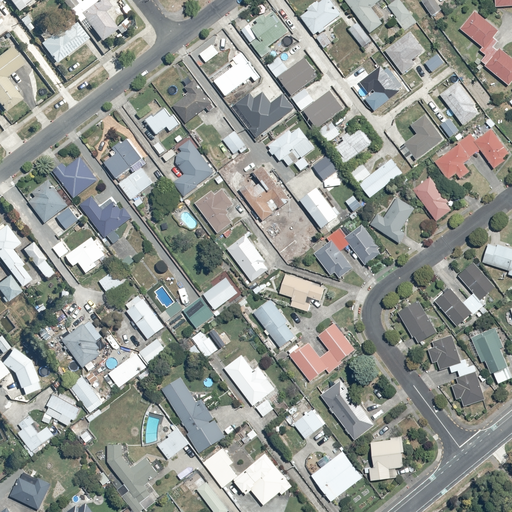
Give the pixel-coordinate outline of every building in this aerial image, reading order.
[(31,2),(29,0),(9,0),(19,11),(31,2)] [(106,0),(97,0),(80,13),(101,40),(117,28),(104,12),(111,6),(106,0)] [(342,16),(330,0),(324,0),(301,18),(315,36),(342,16)] [(344,0),(371,34),(383,25),(372,9),(384,0),(383,0),(344,0)] [(417,22),(400,0),(396,0),(389,6),(397,18),(396,19),(405,31),(417,22)] [(441,9),(435,0),(422,0),(421,1),(431,15),(441,9)] [(511,0),(495,0),(497,9),(511,7),(511,0)] [(27,13),(20,19),(29,30),(36,25),(27,13)] [(272,52),(269,48),(290,33),(274,13),(266,19),(264,16),(256,22),(258,24),(243,34),(263,59),(272,52)] [(485,50),(499,32),(476,13),(461,30),(485,50)] [(434,23),(428,15),(422,19),(428,27),(434,23)] [(60,28),(41,43),(56,63),(88,38),(76,22),(63,32),(60,28)] [(371,40),(357,23),(349,29),(363,47),(371,40)] [(425,52),(411,33),(386,52),(403,75),(417,65),(413,61),(425,52)] [(220,53),(213,45),(200,55),(206,64),(220,53)] [(11,46),(0,54),(0,104),(5,111),(22,98),(6,77),(24,63),(11,46)] [(511,83),(511,59),(500,49),(485,67),(510,87),(511,83)] [(445,63),(438,54),(426,64),(433,73),(445,63)] [(261,78),(242,55),(234,60),(238,66),(215,83),(227,98),(252,78),(256,82),(261,78)] [(319,77),(305,59),(278,79),(292,97),(319,77)] [(381,65),(359,82),(368,94),(374,90),(375,92),(366,100),(375,111),(401,91),(381,65)] [(354,78),(349,83),(362,98),(367,94),(354,78)] [(187,125),(212,105),(195,81),(186,88),(190,95),(174,107),(187,125)] [(476,106),(458,83),(441,96),(463,126),(479,114),(474,107),(476,106)] [(345,110),(331,91),(304,111),(318,130),(345,110)] [(250,94),(232,108),(256,139),(295,110),(283,95),(272,104),(263,93),(255,99),(250,94)] [(171,118),(165,109),(147,122),(158,136),(168,129),(171,132),(180,125),(173,116),(171,118)] [(444,140),(426,116),(412,126),(418,135),(405,145),(417,161),(444,140)] [(496,125),(490,118),(485,122),(491,129),(496,125)] [(450,138),(451,138),(459,132),(450,119),(441,126),(450,138)] [(290,131),(269,147),(280,162),(283,160),(289,167),(315,149),(299,129),(292,134),(290,131)] [(346,166),(373,145),(361,129),(334,150),(346,166)] [(510,155),(492,130),(476,142),(471,135),(458,144),(459,146),(436,163),(449,181),(457,175),(461,180),(471,173),(464,165),(482,152),(495,170),(507,161),(505,159),(510,155)] [(244,144),(234,131),(223,139),(233,153),(244,144)] [(459,132),(451,138),(454,144),(463,137),(459,132)] [(105,164),(117,180),(144,160),(129,141),(115,151),(118,154),(105,164)] [(215,173),(190,141),(180,149),(182,152),(177,156),(176,163),(185,175),(174,184),(183,197),(215,173)] [(331,166),(323,155),(311,163),(319,174),(331,166)] [(98,179),(81,157),(66,167),(63,163),(53,170),(74,198),(98,179)] [(403,174),(393,160),(360,185),(371,199),(403,174)] [(145,202),(139,194),(153,184),(141,168),(119,184),(131,200),(137,208),(145,202)] [(258,178),(239,191),(264,222),(291,202),(265,168),(255,175),(258,178)] [(449,203),(431,178),(414,191),(437,222),(452,211),(447,204),(449,203)] [(69,206),(50,180),(33,193),(37,198),(30,202),(46,224),(69,206)] [(317,189),(301,201),(322,230),(339,218),(317,189)] [(215,196),(212,191),(195,204),(218,235),(233,224),(227,216),(229,214),(227,211),(235,206),(223,190),(215,196)] [(354,194),(346,200),(354,212),(363,206),(354,194)] [(103,210),(93,197),(81,205),(105,238),(133,218),(125,208),(121,210),(114,202),(103,210)] [(415,210),(398,198),(384,219),(378,215),(371,226),(401,245),(406,235),(402,232),(415,210)] [(4,223),(0,225),(0,259),(22,287),(31,279),(21,267),(24,265),(12,250),(20,244),(4,223)] [(345,239),(365,266),(381,254),(377,250),(380,248),(363,226),(345,239)] [(266,262),(246,236),(228,250),(253,282),(269,270),(264,263),(266,262)] [(106,256),(93,237),(67,256),(74,267),(79,263),(87,273),(98,266),(96,263),(106,256)] [(354,269),(332,241),(315,254),(331,277),(336,274),(340,279),(354,269)] [(45,258),(33,242),(23,250),(46,279),(54,273),(44,260),(45,258)] [(498,248),(490,244),(484,262),(510,271),(508,275),(511,275),(511,249),(499,245),(498,248)] [(131,255),(122,261),(126,267),(135,260),(131,255)] [(452,289),(437,302),(458,326),(487,304),(484,301),(497,288),(475,263),(460,276),(474,294),(464,303),(452,289)] [(126,281),(118,268),(99,280),(108,294),(126,281)] [(0,282),(0,290),(4,296),(1,298),(5,303),(8,301),(21,291),(9,275),(0,282)] [(326,288),(287,275),(280,294),(293,298),(290,306),(309,312),(313,299),(321,302),(326,288)] [(239,293),(226,277),(203,294),(204,296),(183,311),(197,329),(215,316),(212,312),(239,293)] [(268,279),(253,290),(257,295),(272,284),(268,279)] [(166,328),(144,299),(128,311),(149,340),(166,328)] [(289,322),(271,300),(254,313),(281,348),(296,336),(287,324),(289,322)] [(439,332),(420,301),(399,312),(414,339),(417,337),(420,344),(439,332)] [(182,309),(176,302),(160,315),(166,323),(182,309)] [(98,343),(83,323),(62,340),(83,368),(101,355),(98,350),(100,349),(96,344),(98,343)] [(321,358),(310,343),(291,357),(311,382),(327,370),(328,372),(356,350),(335,324),(319,336),(330,351),(321,358)] [(505,348),(496,328),(473,338),(484,363),(487,362),(493,375),(495,374),(499,385),(511,379),(511,373),(502,349),(505,348)] [(192,337),(196,343),(187,349),(195,360),(203,354),(206,358),(218,350),(209,337),(206,339),(201,332),(192,337)] [(1,335),(0,335),(0,350),(2,353),(10,347),(1,335)] [(465,407),(487,400),(475,365),(469,368),(466,360),(462,362),(454,336),(435,342),(436,348),(430,350),(434,364),(438,362),(441,370),(450,366),(452,373),(459,372),(461,376),(457,378),(460,385),(454,386),(458,400),(463,398),(465,407)] [(11,349),(1,363),(14,373),(20,388),(39,381),(31,361),(11,349)] [(137,354),(109,374),(120,388),(148,368),(137,354)] [(254,370),(242,355),(226,368),(264,418),(284,402),(274,391),(276,389),(258,367),(254,370)] [(68,388),(78,401),(82,398),(89,407),(100,399),(83,377),(73,384),(68,388)] [(188,434),(200,454),(226,437),(202,399),(197,402),(181,378),(162,390),(190,432),(188,434)] [(342,381),(322,395),(355,441),(375,426),(342,381)] [(59,397),(54,394),(48,406),(50,407),(47,413),(69,426),(73,420),(75,421),(81,409),(74,405),(76,401),(61,393),(59,397)] [(304,397),(285,411),(289,417),(308,403),(304,397)] [(326,424),(314,408),(294,424),(306,439),(326,424)] [(100,409),(86,418),(89,423),(103,414),(100,409)] [(31,425),(19,434),(33,452),(55,436),(48,427),(38,435),(31,425)] [(168,435),(170,437),(159,446),(169,459),(189,443),(179,430),(177,428),(168,435)] [(258,435),(253,429),(241,439),(246,445),(258,435)] [(87,430),(80,435),(85,443),(92,438),(87,430)] [(405,468),(401,439),(372,443),(375,468),(370,468),(372,481),(391,479),(390,470),(405,468)] [(117,490),(134,511),(140,511),(155,501),(144,486),(160,475),(147,458),(132,469),(123,457),(122,445),(108,445),(108,463),(125,485),(117,490)] [(234,479),(238,476),(230,466),(234,462),(222,448),(203,464),(223,488),(234,479)] [(363,478),(344,452),(312,476),(332,502),(363,478)] [(266,453),(235,480),(246,495),(252,491),(265,506),(280,493),(283,495),(293,487),(266,453)] [(20,477),(10,496),(39,510),(52,484),(39,478),(36,485),(20,477)] [(226,511),(229,511),(207,481),(197,489),(214,511),(226,511)] [(68,511),(93,511),(87,503),(80,509),(77,506),(68,511)]
